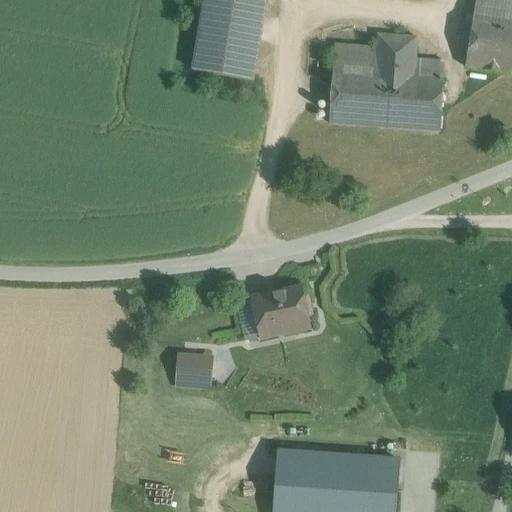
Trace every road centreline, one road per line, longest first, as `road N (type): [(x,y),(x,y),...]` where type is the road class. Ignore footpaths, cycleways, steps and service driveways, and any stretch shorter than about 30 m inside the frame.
road 1 (unclassified): [(511,170),(310,244),(247,257),(0,273)]
road 2 (track): [(383,217),(511,221)]
